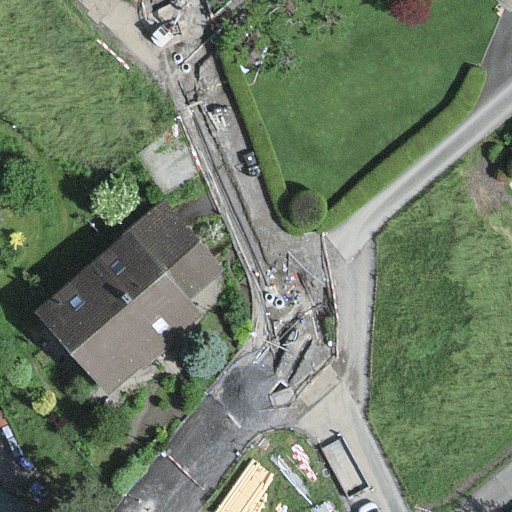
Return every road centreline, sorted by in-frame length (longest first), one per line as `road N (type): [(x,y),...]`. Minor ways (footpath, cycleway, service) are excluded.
road 1 (unclassified): [(185,54),(276,304),(289,362)]
road 2 (residential): [(289,362),(246,399),(159,511)]
road 3 (residential): [(375,511),(289,362)]
